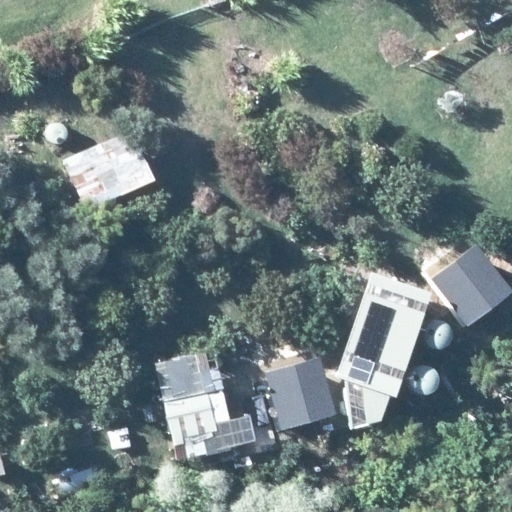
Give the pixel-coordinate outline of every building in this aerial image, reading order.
[(128,126),(59,156),(81,206),(150,176),(128,126)] [(425,274),(459,320),(508,284),(473,238),(425,274)] [(365,266),(330,371),(390,391),(426,286),(365,266)] [(206,349),(147,363),(170,461),(229,447),(206,349)] [(316,354),(263,368),(280,433),(334,418),(316,354)]
